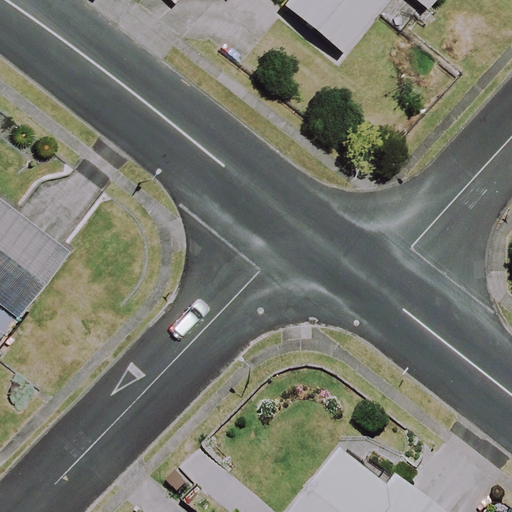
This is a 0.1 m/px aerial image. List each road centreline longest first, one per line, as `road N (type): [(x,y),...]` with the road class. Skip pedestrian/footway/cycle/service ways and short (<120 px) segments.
road 1 (residential): [(300,227),(25,511)]
road 2 (residential): [(300,227),(10,0)]
road 3 (residential): [(373,286),(511,135)]
road 4 (residential): [(511,395),(373,286)]
